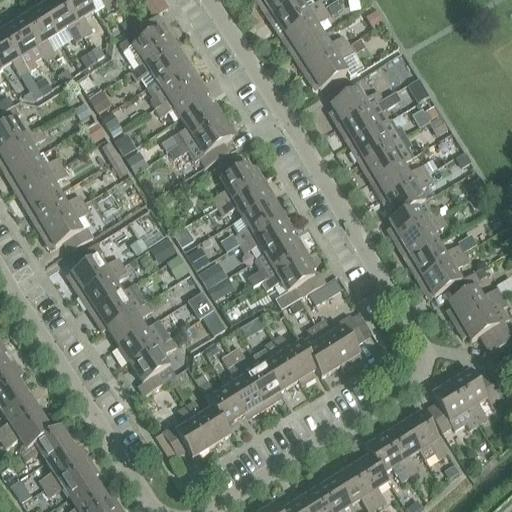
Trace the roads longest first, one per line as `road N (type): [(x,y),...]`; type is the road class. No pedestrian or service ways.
road 1 (residential): [(209,511),(409,388),(425,353),(210,0)]
road 2 (residential): [(154,511),(0,270)]
